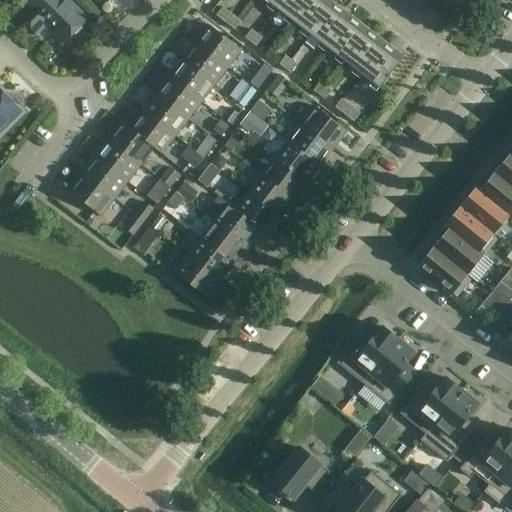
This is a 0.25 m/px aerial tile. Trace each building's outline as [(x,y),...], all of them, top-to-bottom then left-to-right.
[(62,43),(85,19),(66,0),(34,0),(27,8),(28,10),(21,17),(36,33),(44,25),(62,43)] [(273,0),(271,4),(279,10),(280,10),(287,0),(273,0)] [(287,0),(280,10),(287,16),(288,17),(301,0),(287,0)] [(301,0),(288,17),(295,22),(296,23),(313,0),(301,0)] [(313,0),(296,23),(304,29),(325,0),(313,0)] [(311,35),(335,4),(330,0),(325,0),(304,29),(311,35)] [(335,4),(311,35),(320,41),(343,10),(335,4)] [(235,30),(241,22),(222,7),(215,15),(235,30)] [(328,48),(352,17),(343,10),(320,41),(328,48)] [(352,17),(328,48),(336,54),(360,23),(352,17)] [(360,23),(336,54),(338,55),(345,61),(369,30),(360,23)] [(195,42),(228,67),(241,50),(208,25),(195,42)] [(256,47),(263,38),(251,29),(244,38),(256,47)] [(369,30),(345,61),(354,67),(354,68),(378,37),(369,30)] [(378,37),(354,68),(363,74),(386,43),(378,37)] [(195,42),(181,60),(214,86),(228,67),(195,42)] [(386,43),(363,74),(371,81),(395,50),(394,50),(386,43)] [(395,50),(371,81),(380,87),(403,57),(395,50)] [(290,73),(297,65),(286,56),(278,64),(290,73)] [(181,60),(168,78),(201,103),(214,86),(181,60)] [(250,84),(257,89),(263,82),(265,79),(258,73),(250,84)] [(277,97),(288,83),(278,75),(267,90),(277,97)] [(168,78),(155,94),(188,120),(201,103),(168,78)] [(324,100),(331,91),(319,82),(312,91),(324,100)] [(248,86),(236,102),(243,107),(244,108),(249,101),(255,92),(248,86)] [(0,131),(19,112),(0,92),(0,131)] [(155,94),(142,111),(175,136),(188,120),(155,94)] [(354,122),(360,114),(341,99),(335,107),(354,122)] [(256,104),(250,111),(262,121),(263,121),(268,115),(271,111),(258,101),(257,103),(256,104)] [(300,124),(333,149),(346,132),(314,106),(300,124)] [(231,109),(223,119),(230,125),(231,124),(238,114),(231,109)] [(129,128),(129,129),(154,148),(162,154),(175,136),(142,111),(129,128)] [(249,112),(240,125),(252,134),(254,132),(262,121),(250,111),(250,112),(249,112)] [(220,120),(212,131),(221,137),(228,127),(220,120)] [(129,129),(129,128),(121,122),(107,140),(140,165),(154,148),(129,129)] [(320,166),(333,149),(300,124),(287,141),(320,166)] [(208,135),(202,143),(211,150),(217,142),(208,135)] [(224,145),(222,147),(230,153),(238,143),(230,137),(224,145)] [(107,140),(95,156),(128,181),(140,165),(107,140)] [(307,184),(320,166),(287,141),(274,159),(307,184)] [(196,153),(189,163),(196,168),(203,159),(196,153)] [(210,163),(220,171),(227,162),(217,154),(210,163)] [(508,156),(494,173),(511,187),(511,156),(509,154),(508,156)] [(115,198),(128,181),(95,156),(82,173),(115,198)] [(293,201),(307,184),(274,159),(260,176),(293,201)] [(160,179),(170,187),(178,177),(177,177),(179,175),(169,168),(160,179)] [(204,171),(197,180),(206,188),(214,178),(204,171)] [(101,216),(115,198),(82,173),(68,191),(101,216)] [(480,191),(478,193),(508,218),(511,221),(511,187),(494,173),(480,191)] [(281,218),(293,201),(260,176),(248,193),(281,218)] [(162,197),(170,187),(160,179),(146,197),(156,204),(162,197)] [(190,203),(198,192),(184,182),(175,193),(183,199),(183,198),(184,199),(190,203)] [(473,190),(460,207),(476,220),(494,235),(508,218),(478,193),(473,190)] [(168,202),(167,202),(176,209),(184,199),(183,198),(183,199),(175,193),(168,202)] [(267,235),(281,218),(248,193),(241,202),(235,198),(230,198),(227,203),(234,209),(260,229),(259,229),(267,235)] [(234,209),(227,203),(220,198),(214,205),(221,210),(213,221),(246,246),(259,229),(260,229),(234,209)] [(135,214),(144,221),(153,209),(145,202),(135,214)] [(460,207),(445,225),(449,228),(479,253),(480,252),(494,235),(476,220),(460,207)] [(133,234),(144,221),(135,214),(125,228),(133,234)] [(150,225),(150,226),(159,233),(167,221),(158,214),(157,216),(150,225)] [(89,218),(84,224),(93,230),(98,224),(89,218)] [(233,263),(246,246),(213,221),(200,238),(233,263)] [(148,228),(141,236),(151,244),(158,235),(148,228)] [(448,230),(433,248),(468,276),(483,257),(484,256),(479,253),(449,228),(448,230)] [(220,281),(233,263),(200,238),(187,255),(220,281)] [(452,295),(468,276),(433,248),(417,267),(427,275),(428,275),(452,295)] [(207,298),(220,281),(187,255),(174,272),(207,298)] [(510,290),(511,287),(511,269),(500,282),(510,290)] [(484,320),(490,314),(480,306),(475,312),(484,320)] [(346,352),(337,364),(364,384),(369,376),(397,339),(380,326),(371,337),(362,330),(346,352)] [(369,376),(364,384),(386,401),(391,404),(398,395),(416,372),(406,364),(415,352),(397,339),(369,376)] [(319,376),(311,387),(328,400),(336,390),(319,376)] [(423,384),(399,414),(408,421),(424,434),(426,435),(432,426),(461,391),(444,377),(432,392),(423,384)] [(426,435),(421,441),(438,455),(447,462),(452,456),(457,460),(479,433),(474,429),(476,427),(466,419),(478,404),(461,391),(432,426),(426,435)] [(479,433),(457,460),(462,464),(463,465),(459,470),(468,477),(472,472),(488,485),(495,477),(511,456),(511,429),(508,427),(499,438),(490,431),(485,438),(484,437),(479,433)] [(360,431),(354,438),(364,445),(369,438),(360,431)] [(298,447),(271,481),(292,497),(305,482),(314,490),(329,472),(298,447)] [(488,485),(484,491),(502,505),(508,509),(510,511),(511,509),(511,456),(495,477),(488,485)] [(364,479),(335,511),(385,511),(400,495),(372,470),(364,479)] [(466,498),(458,507),(463,511),(466,511),(473,504),(466,498)] [(415,501),(410,506),(416,511),(420,511),(424,508),(425,507),(416,499),(415,501)]
